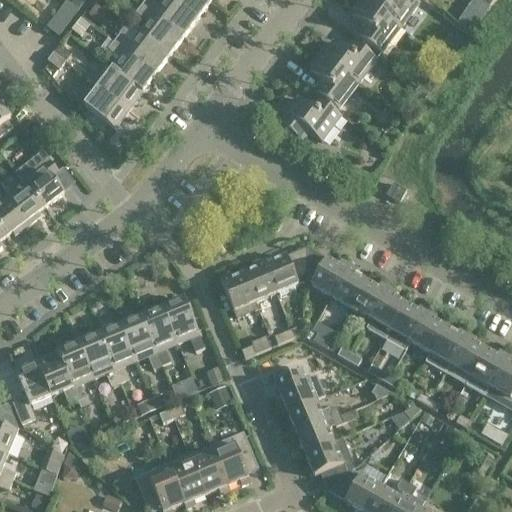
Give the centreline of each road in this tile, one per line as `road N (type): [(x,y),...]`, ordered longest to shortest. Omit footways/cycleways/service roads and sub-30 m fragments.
road 1 (residential): [(511,309),(203,130)]
road 2 (residential): [(289,494),(190,270),(140,200)]
road 3 (residential): [(128,214),(0,53)]
road 4 (residential): [(203,130),(299,0)]
road 5 (residential): [(0,305),(128,214)]
